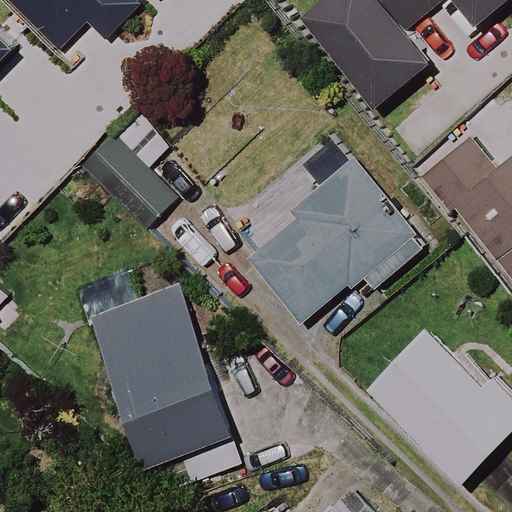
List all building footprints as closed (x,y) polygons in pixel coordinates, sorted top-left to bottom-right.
[(0,0),(0,81),(4,81),(8,95),(65,79),(61,62),(131,42),(118,0),(0,0)] [(446,0),(354,0),(390,45),(446,0)] [(146,228),(179,199),(153,169),(176,149),(143,111),(87,161),(146,228)] [(511,162),(501,172),(475,138),(429,174),(511,281),(511,162)] [(369,274),(381,290),(396,278),(408,292),(441,266),(357,160),(298,206),(308,219),(255,261),(306,325),(369,274)] [(0,308),(12,295),(0,284),(0,308)] [(255,462),(184,285),(97,320),(156,468),(191,454),(203,483),(255,462)] [(490,384),(431,329),(374,390),(473,482),(511,439),(511,389),(498,376),(490,384)] [(365,511),(353,500),(340,511),(286,511),(281,505),(273,511),(365,511)]
